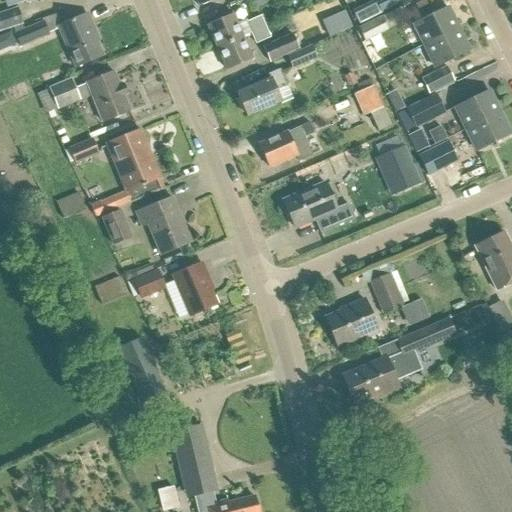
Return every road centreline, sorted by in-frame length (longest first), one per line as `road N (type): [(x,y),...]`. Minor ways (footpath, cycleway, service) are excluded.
road 1 (unclassified): [(264,289),(148,0)]
road 2 (residential): [(264,289),(511,187)]
road 3 (unclassified): [(327,511),(264,289)]
